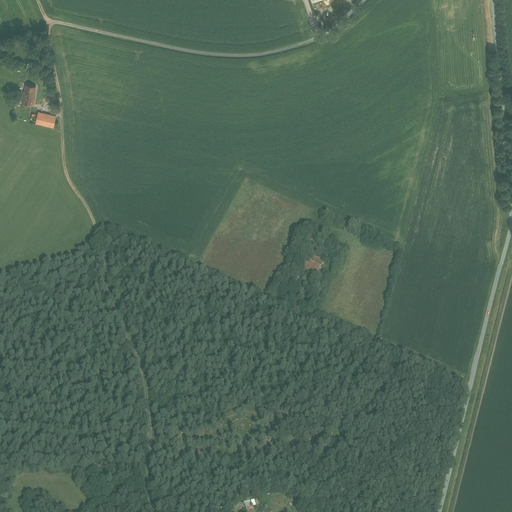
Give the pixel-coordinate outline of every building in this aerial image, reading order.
[(346,0),(341,9),(346,12),(353,0),(346,0)] [(36,86),(24,84),(21,103),(33,105),(36,86)] [(38,116),(35,128),(50,131),(52,123),(42,121),(42,117),(38,116)] [(307,252),(299,266),(317,276),(325,262),(307,252)] [(292,278),(286,287),(293,290),(298,281),(292,278)]
